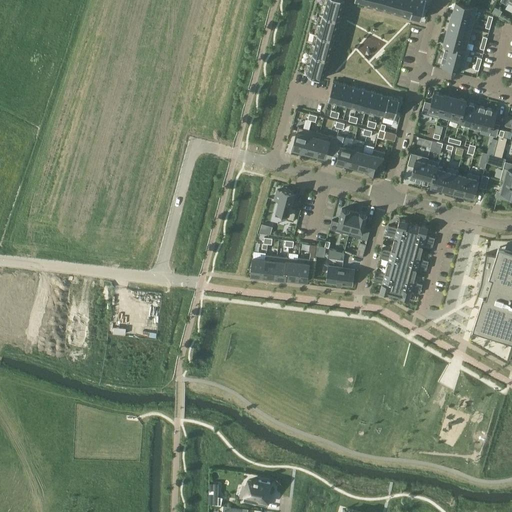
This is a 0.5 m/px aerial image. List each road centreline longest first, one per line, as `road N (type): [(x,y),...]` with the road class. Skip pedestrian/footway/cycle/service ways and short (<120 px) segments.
road 1 (residential): [(0,23),(161,116)]
road 2 (residential): [(385,193),(419,67)]
